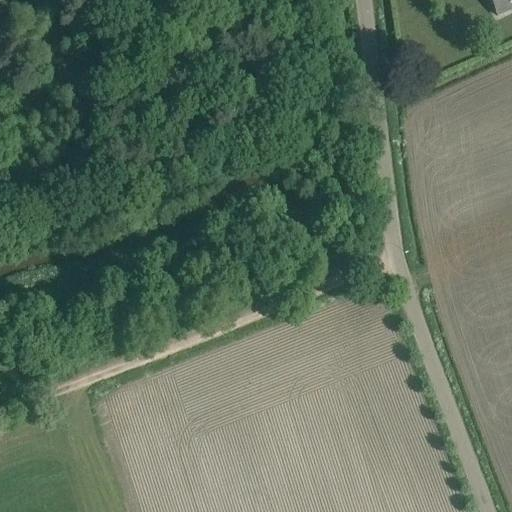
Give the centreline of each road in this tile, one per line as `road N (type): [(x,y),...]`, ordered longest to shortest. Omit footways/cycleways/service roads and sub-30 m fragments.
road 1 (unclassified): [(479,511),(409,317),(361,0)]
road 2 (track): [(397,259),(0,412)]
